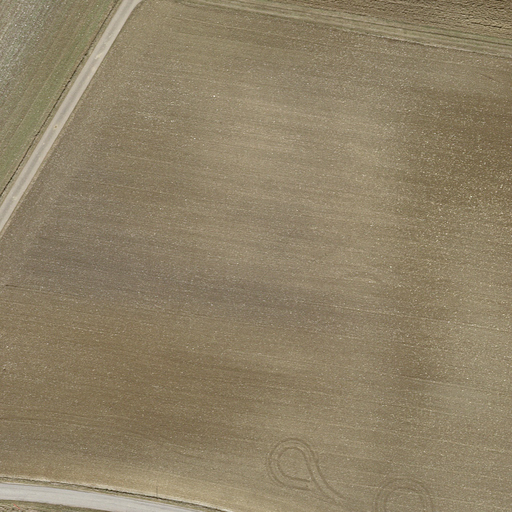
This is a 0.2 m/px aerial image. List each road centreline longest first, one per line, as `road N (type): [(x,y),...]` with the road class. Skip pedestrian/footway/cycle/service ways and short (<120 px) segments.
road 1 (track): [(224,0),(511,46)]
road 2 (track): [(0,222),(141,0)]
road 3 (unclassified): [(0,487),(156,511)]
